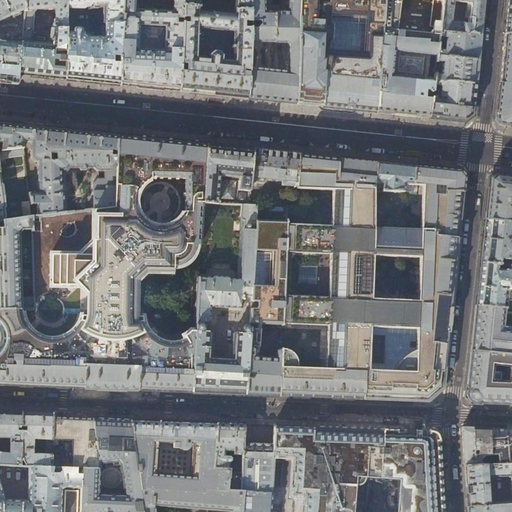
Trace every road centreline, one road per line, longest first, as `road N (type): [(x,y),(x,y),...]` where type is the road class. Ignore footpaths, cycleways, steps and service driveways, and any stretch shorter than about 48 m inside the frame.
road 1 (secondary): [(0,96),(480,148)]
road 2 (residential): [(450,417),(0,399)]
road 3 (residential): [(450,417),(480,148)]
road 4 (residential): [(480,148),(496,0)]
